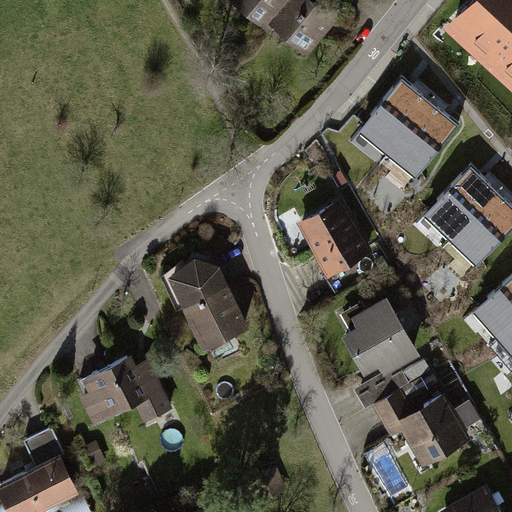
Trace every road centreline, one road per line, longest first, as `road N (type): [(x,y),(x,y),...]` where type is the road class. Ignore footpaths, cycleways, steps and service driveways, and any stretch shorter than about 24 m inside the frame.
road 1 (residential): [(412,0),(335,95),(240,179),(297,351),(365,511)]
road 2 (track): [(240,179),(126,265),(0,417)]
